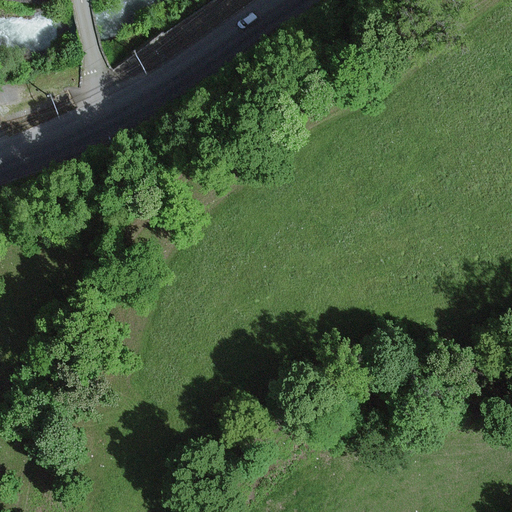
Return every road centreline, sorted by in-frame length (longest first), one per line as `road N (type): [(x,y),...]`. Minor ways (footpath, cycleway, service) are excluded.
road 1 (secondary): [(283,0),(106,118)]
road 2 (unclassified): [(81,0),(106,118)]
